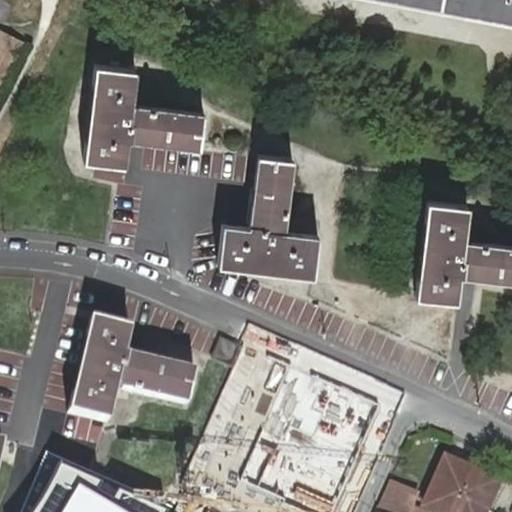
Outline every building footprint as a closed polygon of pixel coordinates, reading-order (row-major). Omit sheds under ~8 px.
[(511,0),(390,0),(511,23),(511,0)] [(0,34),(0,91),(25,42),(2,30),(0,34)] [(95,63),(83,160),(124,164),(127,137),(200,145),(203,113),(131,104),(135,68),(95,63)] [(260,154),(251,227),(224,224),(219,264),(315,275),(320,235),(284,231),(293,158),(260,154)] [(428,200),(415,294),(456,299),(459,274),(511,279),(511,246),(463,240),(468,205),(428,200)] [(90,319),(68,411),(107,421),(116,387),(187,404),(195,371),(124,354),(129,328),(90,319)] [(231,366),(239,347),(221,340),(212,359),(231,366)] [(369,433),(382,403),(242,343),(229,373),(369,433)] [(243,441),(214,511),(280,511),(300,464),(243,441)] [(432,509),(453,461),(445,457),(423,505),(432,509)] [(482,511),(497,479),(453,461),(432,509),(437,511),(482,511)] [(391,481),(378,511),(380,511),(422,511),(410,507),(417,493),(391,481)] [(61,511),(118,511),(75,489),(61,511)]
